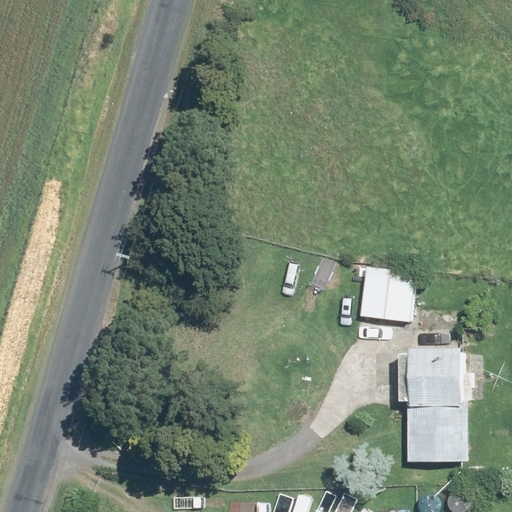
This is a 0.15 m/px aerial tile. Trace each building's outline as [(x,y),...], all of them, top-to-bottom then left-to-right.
[(333,319),(321,317),(323,309),(335,311),(344,273),(329,270),(332,260),(314,256),(296,334),(316,338),(317,333),(329,336),(333,319)] [(420,270),(369,267),(365,318),(416,322),(420,270)] [(418,352),(411,352),(410,410),(415,411),(414,463),(474,464),(476,349),(466,348),(466,304),(419,303),(418,352)] [(371,461),(354,433),(337,443),(354,471),(371,461)] [(511,469),(475,468),(475,484),(511,485),(511,469)]
